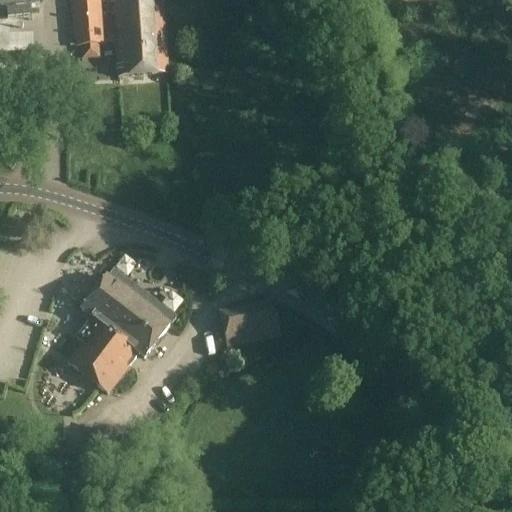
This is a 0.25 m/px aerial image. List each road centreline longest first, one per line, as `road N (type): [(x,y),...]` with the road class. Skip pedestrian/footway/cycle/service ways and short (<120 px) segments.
road 1 (tertiary): [(286,289),(391,212),(406,188),(405,163),(339,0)]
road 2 (tertiary): [(286,289),(168,236),(0,188)]
road 3 (tertiary): [(466,511),(448,446),(428,413),(336,324),(286,289)]
road 4 (track): [(269,280),(212,301),(133,413)]
road 5 (track): [(34,193),(56,137),(53,0)]
